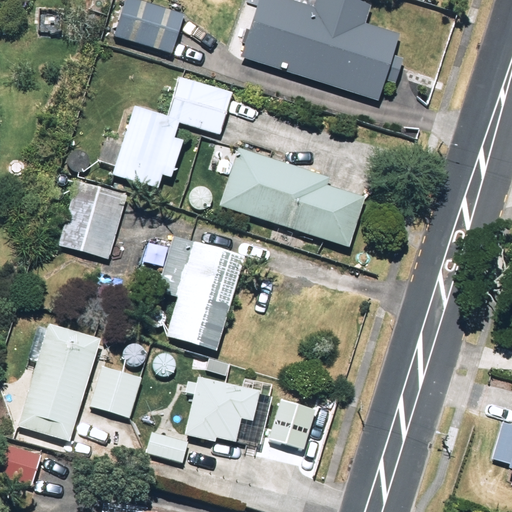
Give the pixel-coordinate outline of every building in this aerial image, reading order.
[(172,54),(185,15),(137,0),(126,0),(116,36),(172,54)] [(290,0),(262,0),(244,58),(380,101),(401,35),(366,24),(372,5),(355,0),(316,0),(314,8),(290,0)] [(167,124),(219,140),(232,100),(179,84),(167,124)] [(166,199),(182,151),(173,148),(179,131),(135,117),(122,154),(105,148),(98,168),(116,174),(113,182),(166,199)] [(329,185),(239,156),(220,213),(348,254),(364,205),(326,192),(329,185)] [(109,265),(125,203),(76,189),(59,252),(109,265)] [(216,359),(243,267),(173,247),(158,299),(178,305),(167,345),(216,359)] [(131,275),(127,272),(123,274),(121,277),(122,282),(126,283),(130,282),(132,278),(131,275)] [(69,451),(100,349),(49,334),(47,342),(38,339),(30,363),(39,366),(18,435),(69,451)] [(128,425),(141,385),(103,372),(90,412),(128,425)] [(186,445),(215,451),(216,448),(236,452),(239,440),(243,441),(244,435),(240,434),(241,429),(253,431),(259,400),(198,387),(197,391),(186,389),(184,402),(194,404),(186,445)] [(511,472),(509,482),(511,482),(511,431),(502,428),(491,464),(511,470),(511,472)] [(189,450),(152,439),(146,458),(182,470),(189,450)]
